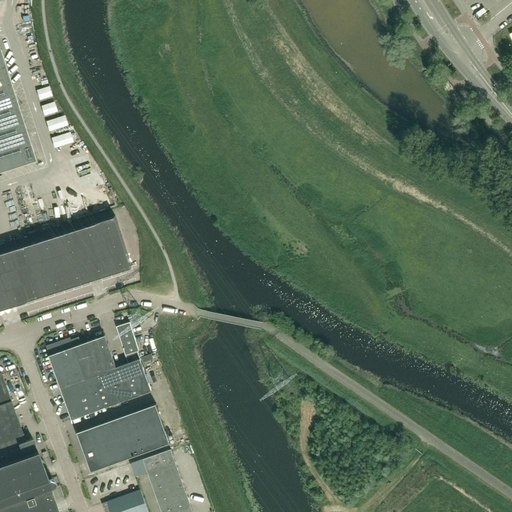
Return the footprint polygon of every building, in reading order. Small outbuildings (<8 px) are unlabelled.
[(0,172),(36,161),(0,48),(0,172)] [(0,308),(131,267),(115,216),(0,252),(0,308)] [(139,350),(129,322),(116,327),(126,355),(137,351),(139,350)] [(116,367),(105,335),(82,343),(79,336),(48,347),(51,354),(49,355),(55,371),(60,387),(79,380),(98,373),(100,372),(116,367)] [(151,342),(141,343),(143,356),(153,355),(151,342)] [(151,391),(137,351),(126,355),(129,362),(116,367),(100,372),(103,381),(95,384),(104,408),(151,391)] [(104,408),(95,384),(103,381),(100,372),(98,373),(79,380),(60,387),(72,419),(104,408)] [(0,404),(10,401),(0,374),(0,373),(0,404)] [(0,431),(19,425),(10,401),(0,404),(0,431)] [(170,442),(156,403),(77,432),(91,471),(170,442)] [(0,457),(34,445),(32,438),(24,440),(19,425),(0,431),(0,457)] [(136,477),(148,472),(161,511),(193,511),(171,449),(131,464),(136,477)] [(0,511),(59,511),(50,487),(52,487),(53,486),(54,484),(54,483),(54,481),(53,480),(51,479),(49,480),(48,480),(37,451),(0,463),(0,511)] [(148,511),(140,489),(102,503),(102,504),(103,503),(105,511),(148,511)]
